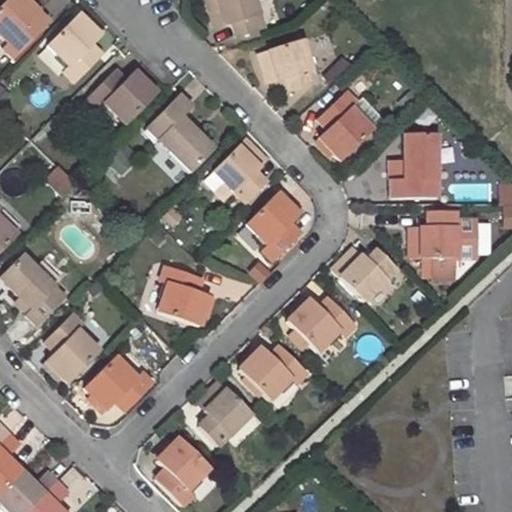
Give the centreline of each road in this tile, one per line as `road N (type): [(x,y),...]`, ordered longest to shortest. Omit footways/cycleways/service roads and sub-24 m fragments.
road 1 (residential): [(101,466),(319,250),(333,206),(328,189),(200,57),(112,0)]
road 2 (residential): [(101,466),(0,368)]
